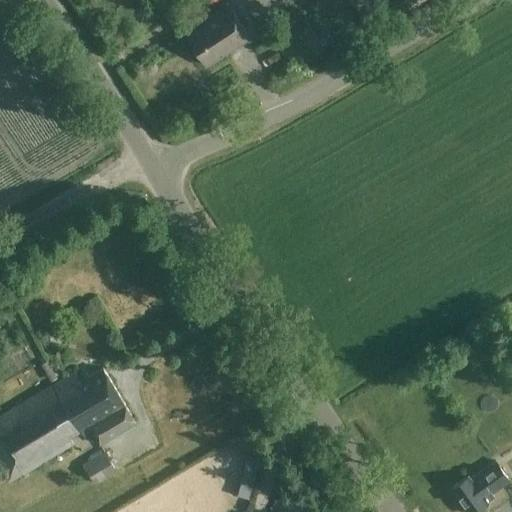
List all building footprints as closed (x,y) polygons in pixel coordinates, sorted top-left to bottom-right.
[(229,5),(185,33),(206,65),(250,37),(229,5)] [(99,444),(135,422),(103,368),(79,381),(74,373),(0,417),(0,469),(8,482),(73,443),(69,436),(80,430),(84,436),(92,432),(99,444)] [(95,484),(116,471),(104,450),(82,463),(95,484)] [(250,453),(240,487),(253,491),(263,457),(250,453)] [(491,493),(509,481),(495,461),(470,479),(467,476),(451,487),(453,490),(453,493),(456,498),(459,498),(463,503),(462,506),(466,511),(468,511),(473,511),(487,503),(486,502),(493,496),(491,493)]
